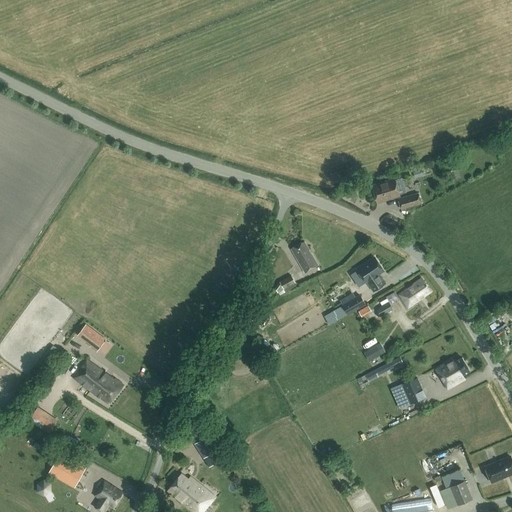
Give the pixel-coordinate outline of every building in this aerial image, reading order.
[(414,177),(423,175),(422,168),(413,171),(414,177)] [(377,202),(399,195),(394,179),(372,185),(377,202)] [(418,193),(398,199),(401,208),(420,203),(418,193)] [(318,265),(305,241),(291,248),(305,273),(318,265)] [(375,257),(357,269),(366,282),(367,281),(374,291),(385,283),(381,277),(379,278),(377,274),(384,270),(375,257)] [(278,292),(279,291),(281,294),(296,285),(295,282),(291,275),(279,282),(275,288),(278,292)] [(422,278),(399,294),(408,307),(431,291),(422,278)] [(393,309),(390,303),(398,298),(395,291),(386,296),(389,301),(376,308),(381,316),(393,309)] [(347,315),(366,304),(360,294),(341,304),(347,315)] [(361,316),(372,311),(369,305),(358,310),(361,316)] [(89,346),(96,351),(106,339),(86,323),(77,334),(90,345),(89,346)] [(373,346),(363,352),(369,361),(379,356),(373,346)] [(447,389),(447,390),(460,382),(466,379),(464,375),(467,373),(471,371),(462,356),(455,361),(454,359),(450,361),(446,364),(445,362),(438,366),(434,368),(447,389)] [(88,358),(73,377),(108,404),(124,384),(115,378),(114,379),(88,358)] [(377,375),(395,366),(392,360),(365,374),(369,381),(378,377),(377,375)] [(402,384),(405,392),(396,396),(400,407),(410,403),(425,397),(417,378),(402,384)] [(38,406),(28,421),(49,434),(58,420),(38,406)] [(206,437),(196,443),(205,458),(215,451),(206,437)] [(458,467),(469,463),(460,442),(450,446),(458,467)] [(62,449),(49,472),(75,487),(88,464),(62,449)] [(486,467),(491,481),(511,472),(511,461),(510,457),(486,467)] [(489,481),(484,464),(472,468),(477,485),(489,481)] [(168,490),(193,511),(202,511),(215,497),(190,476),(188,479),(182,473),(168,490)] [(122,493),(104,481),(95,494),(99,497),(93,506),(102,511),(104,511),(110,504),(113,506),(122,493)] [(426,485),(434,505),(442,501),(434,481),(426,485)] [(465,481),(450,487),(439,491),(447,509),(458,505),(473,499),(465,481)] [(490,499),(494,508),(511,501),(508,492),(490,499)]
